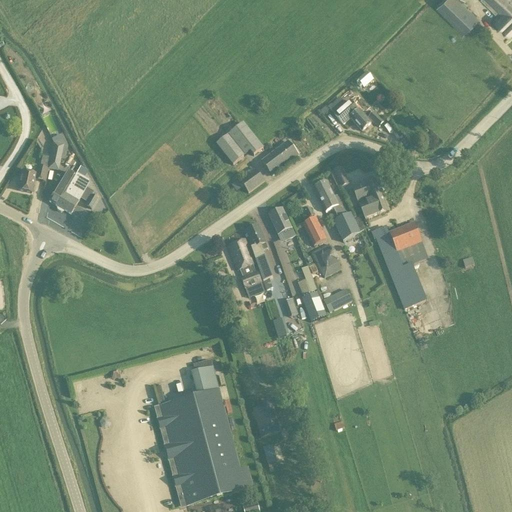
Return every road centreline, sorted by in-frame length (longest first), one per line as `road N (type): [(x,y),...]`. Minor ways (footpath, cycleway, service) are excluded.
road 1 (unclassified): [(49,234),(130,274),(155,270),(329,153),(351,144),(443,164),(511,98)]
road 2 (unclassified): [(79,511),(22,302),(49,234)]
